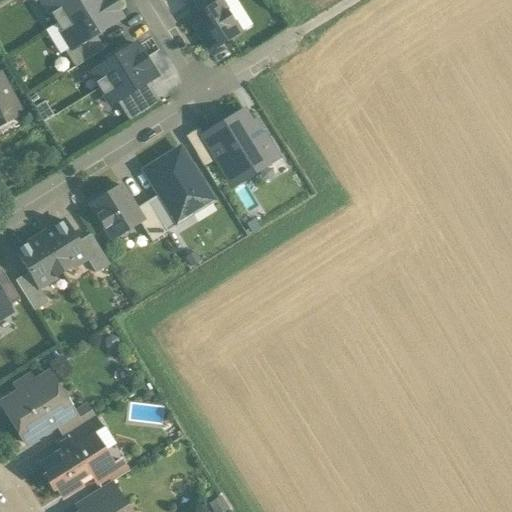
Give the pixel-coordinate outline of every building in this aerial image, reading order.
[(40,0),(41,1),(56,24),(95,0),(40,0)] [(71,48),(72,50),(94,36),(119,20),(106,0),(95,0),(56,24),(71,48)] [(198,0),(192,4),(199,15),(219,2),(221,0),(198,0)] [(219,2),(199,15),(188,20),(209,55),(240,36),(219,2)] [(104,51),(94,36),(72,50),(71,48),(64,53),(75,69),(104,51)] [(110,107),(116,103),(147,84),(155,78),(135,46),(90,74),(110,107)] [(0,78),(0,126),(20,116),(0,78)] [(147,84),(116,103),(129,123),(160,104),(147,84)] [(251,128),(244,116),(204,141),(208,149),(196,157),(203,169),(216,161),(231,184),(270,160),(261,144),(266,141),(256,125),(251,128)] [(204,141),(199,133),(186,141),(196,157),(208,149),(204,141)] [(174,220),(175,219),(187,212),(190,215),(210,203),(178,151),(161,162),(162,164),(146,175),(159,196),(174,220)] [(121,187),(89,207),(111,242),(139,224),(142,222),(135,210),(121,187)] [(159,196),(147,203),(166,234),(179,226),(175,219),(174,220),(159,196)] [(147,203),(135,210),(142,222),(139,224),(151,243),(166,234),(147,203)] [(63,223),(39,238),(62,275),(86,261),(87,260),(77,244),(63,223)] [(90,236),(77,244),(87,260),(86,261),(95,275),(109,267),(90,236)] [(15,253),(28,274),(37,290),(38,289),(62,275),(39,238),(15,253)] [(0,270),(0,297),(7,308),(18,301),(0,270)] [(37,290),(28,274),(15,282),(33,313),(47,305),(38,289),(37,290)] [(0,320),(10,315),(7,308),(0,297),(0,320)] [(50,374),(1,404),(26,444),(58,424),(59,425),(76,415),(75,414),(74,412),(64,418),(52,398),(62,392),(50,374)] [(74,412),(62,392),(52,398),(64,418),(74,412)] [(93,419),(85,407),(75,414),(76,415),(59,425),(65,436),(92,419),(93,419)] [(65,436),(71,447),(90,435),(99,430),(92,419),(65,436)] [(71,447),(41,465),(48,475),(45,477),(53,490),(56,489),(62,499),(91,481),(111,469),(90,435),(71,447)] [(111,469),(91,481),(98,491),(110,483),(126,474),(120,463),(111,469)] [(98,491),(86,499),(93,510),(115,496),(117,494),(110,483),(98,491)] [(93,510),(89,511),(125,511),(115,496),(93,510)]
